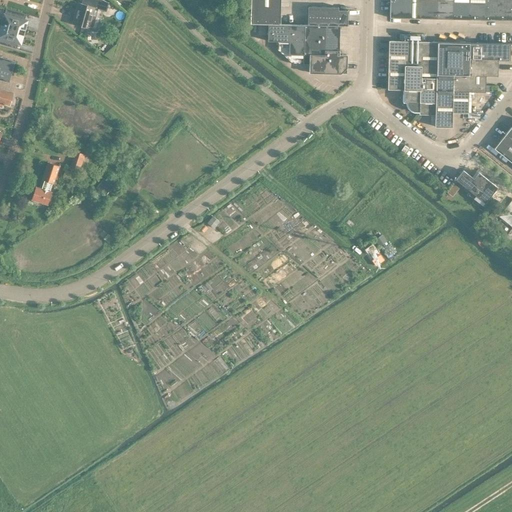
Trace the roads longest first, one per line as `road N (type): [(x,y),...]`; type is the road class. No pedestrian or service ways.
road 1 (unclassified): [(0,294),(86,290),(357,90)]
road 2 (unclassified): [(357,90),(450,165),(511,90)]
road 3 (residential): [(0,189),(48,0)]
road 4 (unclassified): [(368,30),(511,33)]
